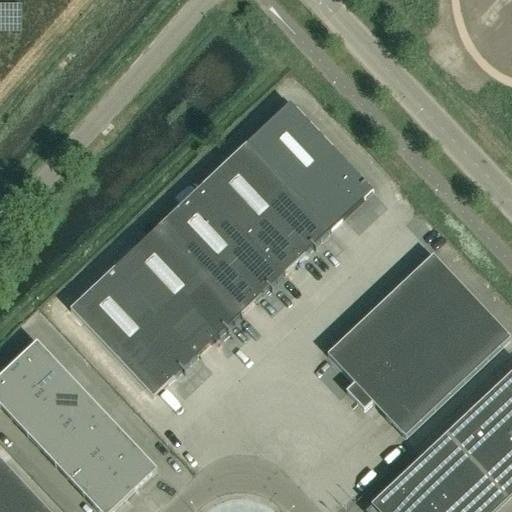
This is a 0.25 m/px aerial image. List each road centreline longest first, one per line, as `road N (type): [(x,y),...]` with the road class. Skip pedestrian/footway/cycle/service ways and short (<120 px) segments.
road 1 (unclassified): [(0,217),(197,0)]
road 2 (unclassified): [(511,206),(313,0)]
road 3 (unclassified): [(173,511),(219,481),(252,480),(298,511)]
